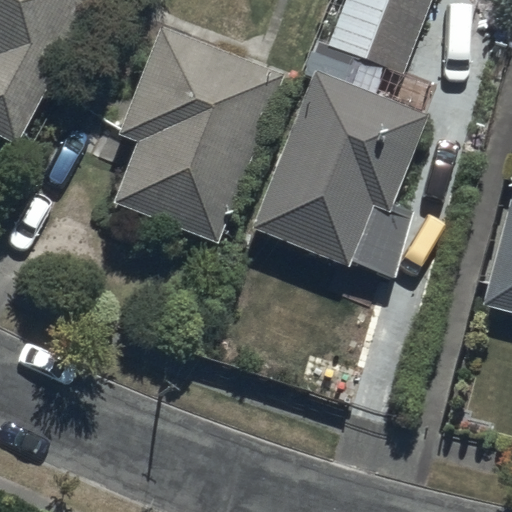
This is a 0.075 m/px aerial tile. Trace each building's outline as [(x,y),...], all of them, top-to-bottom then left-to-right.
[(0,0),(0,136),(14,143),(87,0),(0,0)] [(338,0),(322,44),(356,57),(402,74),(430,0),(338,0)] [(134,140),(110,200),(215,241),(281,74),(160,26),(117,133),(134,140)] [(314,66),(249,224),(394,280),(414,209),(392,201),(429,114),(314,66)] [(511,202),(487,300),(511,306),(511,202)]
